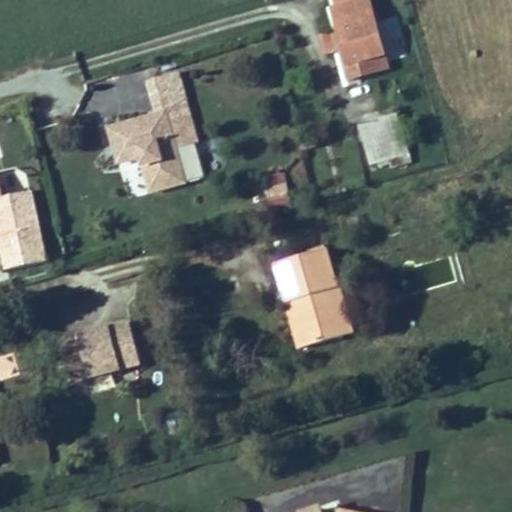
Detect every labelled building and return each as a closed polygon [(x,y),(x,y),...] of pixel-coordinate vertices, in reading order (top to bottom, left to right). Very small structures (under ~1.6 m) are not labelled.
[(337,46),(346,79),(386,67),(367,0),(332,11),(338,31),(342,45),(337,46)] [(337,46),(342,45),(338,31),(333,32),(337,46)] [(51,99),(36,100),(38,119),(53,117),(51,99)] [(146,162),(140,164),(146,186),(182,175),(175,148),(165,112),(109,126),(118,162),(138,157),(144,156),(146,162)] [(358,125),(372,173),(409,162),(396,114),(358,125)] [(17,168),(5,170),(11,195),(31,191),(28,174),(17,168)] [(5,170),(0,171),(0,213),(0,214),(2,220),(0,221),(0,236),(7,270),(47,261),(31,191),(11,195),(5,170)] [(284,172),(271,175),(273,185),(286,183),(284,172)] [(182,175),(146,186),(148,191),(184,182),(182,175)] [(287,192),(286,183),(273,185),(255,189),(258,203),(274,200),(273,194),(287,192)] [(288,197),(287,192),(273,194),(274,200),(288,197)] [(322,251),(275,265),(286,304),(291,302),(294,312),(289,313),(300,349),(341,336),(328,292),(334,290),(322,251)] [(334,290),(328,292),(341,336),(350,334),(337,289),(334,290)] [(126,321),(60,341),(72,382),(138,362),(126,321)] [(10,356),(0,357),(0,379),(14,377),(10,356)]
